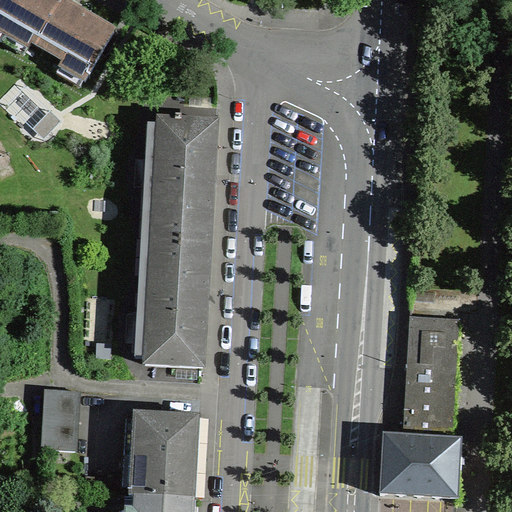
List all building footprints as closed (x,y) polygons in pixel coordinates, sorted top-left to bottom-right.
[(0,0),(0,23),(8,29),(24,0),(0,0)] [(114,32),(57,0),(24,0),(8,29),(89,76),(114,32)] [(216,125),(160,122),(153,243),(209,246),(216,125)] [(153,243),(146,364),(202,368),(209,246),(153,243)] [(459,320),(409,318),(402,436),(383,434),(379,495),(458,500),(461,440),(452,439),(459,320)] [(75,453),(78,393),(45,391),(42,450),(75,453)] [(129,496),(134,496),(194,500),(199,418),(134,414),(129,496)] [(193,511),(194,500),(134,496),(133,511),(193,511)]
